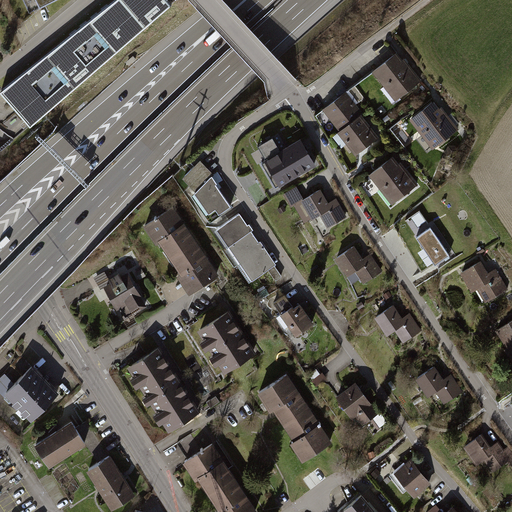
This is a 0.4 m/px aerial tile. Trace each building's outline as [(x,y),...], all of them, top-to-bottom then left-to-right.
[(115,0),(76,32),(5,92),(27,119),(32,124),(172,7),(171,5),(167,0),(166,0),(115,0)] [(24,0),(30,13),(58,0),(24,0)] [(396,52),(372,71),(395,101),(421,81),(404,58),(402,60),(396,52)] [(346,91),(322,110),(339,132),(361,115),(363,114),(346,91)] [(434,101),(409,120),(421,135),(416,139),(427,153),(432,149),(432,150),(459,129),(441,107),(439,108),(434,101)] [(337,133),(355,156),(379,138),(361,115),(339,132),(337,133)] [(272,138),(257,146),(265,159),(263,160),(278,187),(315,166),(300,139),(279,151),(272,138)] [(393,156),(368,175),(392,205),(418,185),(400,162),(398,164),(393,156)] [(194,192),(211,177),(213,175),(200,161),(181,178),(194,192)] [(216,184),(211,177),(194,192),(191,195),(198,205),(197,205),(209,223),(221,215),(220,213),(230,207),(215,185),(216,184)] [(291,207),(294,205),(304,223),(311,219),(311,221),(320,216),(327,228),(347,217),(336,198),(328,203),(320,189),(303,199),(296,186),(283,194),(291,207)] [(174,205),(145,225),(158,244),(161,242),(172,257),(198,240),(174,205)] [(283,206),(277,209),(280,214),(286,210),(283,206)] [(239,214),(216,229),(228,247),(251,231),(252,230),(248,224),(247,225),(239,214)] [(430,228),(416,239),(435,266),(450,256),(430,228)] [(251,231),(228,247),(239,263),(264,247),(260,242),(258,243),(251,231)] [(198,240),(172,257),(182,272),(179,275),(192,294),(221,274),(198,240)] [(354,246),(335,259),(347,277),(355,272),(363,284),(382,271),(370,254),(363,259),(354,246)] [(264,247),(239,263),(251,281),(276,265),(264,247)] [(481,261),(460,273),(472,293),(477,290),(485,303),(508,290),(496,269),(488,273),(481,261)] [(142,268),(136,272),(140,279),(147,276),(142,268)] [(111,282),(105,286),(119,309),(121,308),(127,318),(148,306),(129,272),(123,275),(121,272),(110,278),(111,282)] [(275,303),(282,314),(294,306),(286,295),(275,303)] [(294,306),(282,314),(278,317),(286,328),(290,325),(298,336),(316,323),(302,303),(297,307),(295,305),(294,306)] [(393,305),(374,318),(386,336),(394,331),(403,343),(422,330),(410,313),(402,318),(393,305)] [(231,309),(199,330),(205,339),(203,341),(209,350),(211,349),(215,355),(213,356),(219,365),(221,364),(226,373),(259,352),(231,309)] [(511,320),(496,331),(507,348),(504,350),(511,362),(511,320)] [(162,346),(129,366),(135,376),(133,378),(139,388),(142,386),(147,395),(145,397),(150,405),(152,403),(158,412),(156,414),(162,424),(165,423),(170,432),(203,411),(184,382),(162,346)] [(15,383),(6,392),(14,400),(16,402),(14,403),(18,408),(20,406),(24,410),(22,412),(26,416),(28,414),(33,419),(61,392),(34,365),(15,383)] [(435,366),(415,379),(428,398),(436,392),(444,405),(463,392),(451,374),(444,379),(435,366)] [(286,425),(312,408),(289,372),(260,391),(272,410),(275,409),(277,412),(286,425)] [(0,391),(11,402),(14,400),(6,392),(15,383),(5,373),(0,378),(0,391)] [(357,382),(337,397),(353,419),(356,417),(363,426),(371,421),(377,430),(388,423),(380,411),(378,412),(357,382)] [(334,441),(312,408),(286,425),(295,440),(292,442),(304,460),(334,441)] [(73,420),(36,444),(51,467),(87,444),(88,443),(78,427),(73,420)] [(87,422),(78,427),(88,443),(87,444),(99,463),(109,456),(87,422)] [(177,442),(188,459),(202,450),(191,434),(177,442)] [(482,434),(463,447),(476,466),(484,461),(492,473),(508,461),(511,466),(511,450),(509,446),(504,449),(499,441),(491,447),(482,434)] [(201,478),(211,494),(237,477),(215,442),(202,450),(188,459),(185,461),(197,480),(201,478)] [(99,463),(88,469),(114,509),(138,494),(112,454),(109,456),(99,463)] [(393,470),(389,474),(403,492),(408,488),(414,495),(431,482),(411,457),(405,462),(403,460),(392,469),(393,470)] [(376,467),(371,471),(375,476),(381,472),(376,467)] [(217,511),(257,511),(259,511),(237,477),(211,494),(221,509),(217,511)] [(369,511),(374,508),(362,492),(338,511),(369,511)] [(425,511),(442,511),(443,511),(436,503),(425,511)]
